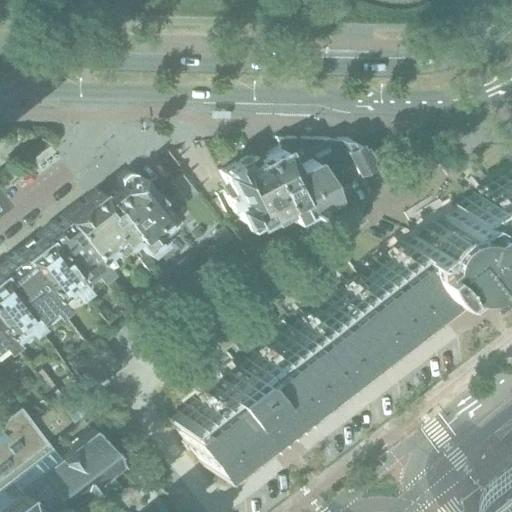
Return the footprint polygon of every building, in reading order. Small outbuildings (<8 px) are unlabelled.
[(344,183),(354,168),(363,164),(363,157),(357,146),(352,142),(350,143),(348,140),(350,139),(298,138),(296,140),(294,138),(274,137),(272,138),(275,149),(254,160),(252,161),(279,215),(344,183)] [(279,215),(252,161),(254,160),(251,155),(250,155),(251,156),(235,164),(235,163),(219,172),(223,181),(229,192),(223,195),(235,218),(222,224),(237,243),(253,234),(247,223),(259,217),(262,223),(279,215)] [(204,468),(437,290),(434,287),(442,281),(442,277),(448,276),(454,275),(459,272),(464,268),(468,263),(471,257),(474,259),(482,254),(484,257),(511,240),(511,171),(455,206),(453,207),(455,210),(444,217),(444,222),(437,223),(431,225),(426,229),(422,234),(419,239),(414,237),(403,246),(401,243),(168,421),(172,426),(172,427),(189,450),(200,463),(204,468)] [(164,230),(171,225),(164,216),(165,216),(153,200),(154,199),(146,189),(145,190),(133,173),(132,174),(131,173),(123,172),(117,177),(116,185),(117,186),(116,187),(111,191),(102,199),(152,265),(153,265),(165,281),(181,268),(159,239),(161,237),(158,234),(164,230)] [(152,265),(102,199),(96,190),(78,205),(77,204),(61,217),(98,265),(115,251),(112,247),(124,238),(138,256),(135,258),(145,271),(152,265)] [(98,265),(61,217),(60,217),(61,218),(37,235),(37,236),(36,236),(75,286),(88,276),(93,283),(105,273),(98,265)] [(75,286),(36,236),(14,254),(14,253),(13,254),(49,300),(62,290),(70,301),(80,293),(75,286)] [(49,300),(13,254),(6,259),(6,260),(0,264),(0,284),(23,314),(36,304),(42,311),(52,304),(49,300)] [(23,314),(0,284),(0,332),(3,336),(15,326),(18,330),(29,321),(23,314)] [(135,314),(120,295),(116,298),(123,308),(118,312),(125,321),(135,314)] [(3,336),(0,332),(0,351),(7,361),(13,361),(19,356),(5,340),(3,336)] [(115,366),(98,344),(73,364),(89,386),(115,366)] [(5,393),(0,396),(0,406),(2,409),(12,401),(5,393)] [(47,438),(68,421),(54,403),(33,420),(47,438)] [(0,511),(48,511),(94,477),(101,486),(111,478),(121,470),(111,457),(88,426),(52,454),(46,447),(14,405),(0,415),(0,511)] [(511,511),(511,464),(495,478),(488,484),(487,486),(482,493),(481,495),(479,503),(479,505),(478,511),(511,511)]
